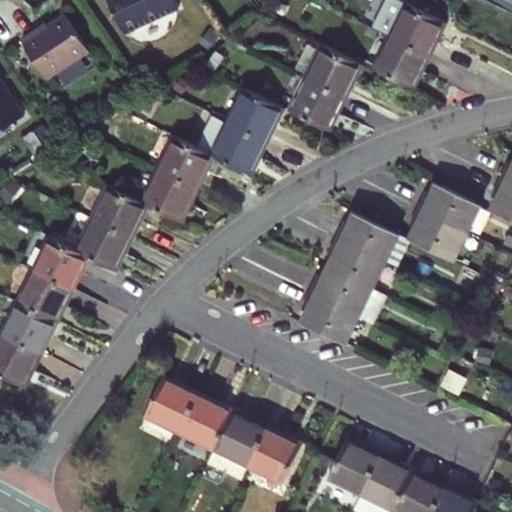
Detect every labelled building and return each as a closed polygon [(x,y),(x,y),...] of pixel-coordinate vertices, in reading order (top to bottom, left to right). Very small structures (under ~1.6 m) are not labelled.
[(176,0),(110,0),(125,31),(179,6),(176,0)] [(390,0),(376,30),(390,36),(429,56),(445,24),(395,0),(390,0)] [(511,0),(482,0),(511,14),(511,0)] [(88,50),(65,15),(49,25),(38,32),(35,29),(20,39),(46,78),(88,50)] [(47,21),(35,29),(38,32),(49,25),(47,21)] [(290,69),(304,76),(343,95),(360,60),(307,34),(290,69)] [(429,56),(390,36),(374,68),(414,87),(429,56)] [(304,76),(288,109),(327,128),(343,95),(304,76)] [(0,132),(23,118),(0,82),(0,132)] [(246,88),(229,121),(268,140),(284,107),(246,88)] [(229,121),(216,114),(200,147),(213,154),(252,173),(268,140),(229,121)] [(200,147),(177,136),(161,168),(197,187),(213,154),(200,147)] [(511,163),(509,162),(501,179),(511,184),(511,163)] [(161,168),(144,201),(147,203),(181,220),(197,187),(161,168)] [(511,184),(501,179),(491,198),(496,200),(492,209),(511,218),(511,184)] [(427,194),(420,209),(469,232),(483,205),(437,183),(431,196),(427,194)] [(110,184),(94,217),(131,236),(147,203),(144,201),(110,184)] [(469,232),(420,209),(412,225),(416,227),(411,237),(457,259),(469,232)] [(345,220),(337,235),(388,259),(401,233),(354,210),(348,222),(345,220)] [(78,249),(89,255),(116,268),(131,236),(94,217),(78,249)] [(388,259),(337,235),(330,250),(334,252),(328,264),(374,287),(388,259)] [(52,236),(35,269),(73,288),(89,255),(78,249),(52,236)] [(374,287),(328,264),(323,273),(319,272),(310,291),(361,315),(374,287)] [(73,288),(35,269),(19,302),(57,321),(73,288)] [(306,308),(300,321),(347,344),(361,315),(310,291),(303,306),(306,308)] [(57,321),(19,302),(3,334),(41,353),(57,321)] [(41,353),(3,334),(0,339),(0,371),(25,384),(41,353)] [(180,433),(199,395),(164,377),(145,416),(180,433)] [(180,433),(216,451),(235,412),(199,395),(180,433)] [(235,412),(216,451),(250,467),(269,429),(235,412)] [(302,445),(269,429),(250,467),(279,481),(283,484),(302,445)] [(362,494),(381,454),(348,438),(328,477),(362,494)] [(216,451),(209,465),(243,482),(250,467),(216,451)] [(414,471),(381,454),(362,494),(395,510),(414,471)] [(279,481),(250,467),(243,482),(272,495),(279,481)] [(398,511),(433,511),(446,487),(414,471),(395,510),(398,511)] [(474,511),(479,503),(446,487),(433,511),(474,511)] [(393,511),(395,510),(362,494),(354,510),(357,511),(393,511)]
